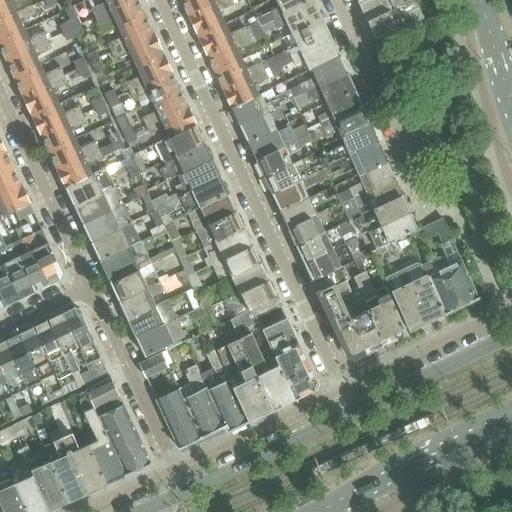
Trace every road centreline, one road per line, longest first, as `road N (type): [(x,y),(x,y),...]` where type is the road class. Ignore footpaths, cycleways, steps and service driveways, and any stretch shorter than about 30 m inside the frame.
road 1 (residential): [(161,0),(356,413)]
road 2 (residential): [(187,491),(89,287)]
road 3 (tertiary): [(315,511),(511,420)]
road 4 (residential): [(89,287),(0,91)]
road 5 (residential): [(338,0),(400,131),(441,175)]
road 6 (tertiary): [(356,413),(187,491)]
road 7 (tertiary): [(511,337),(356,413)]
